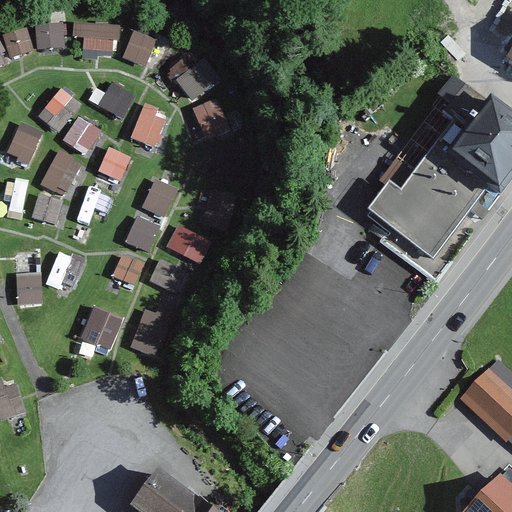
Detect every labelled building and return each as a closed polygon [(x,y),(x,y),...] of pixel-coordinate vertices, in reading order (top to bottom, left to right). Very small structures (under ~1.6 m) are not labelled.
[(120,28),(81,24),(79,41),(92,42),(88,51),(117,54),(120,28)] [(66,25),(41,27),(43,54),(68,52),(66,25)] [(28,32),(8,38),(15,62),(36,56),(28,32)] [(159,48),(135,37),(126,58),(150,69),(159,48)] [(0,68),(10,63),(0,43),(0,68)] [(174,65),(196,97),(225,78),(202,45),(174,65)] [(511,195),(511,119),(454,78),(437,100),(449,108),(442,118),(454,127),(420,174),(401,200),(390,192),(369,221),(435,268),(486,197),(502,209),(511,195)] [(126,98),(105,86),(93,108),(114,119),(126,98)] [(83,108),(63,90),(40,116),(61,134),(83,108)] [(177,119),(151,107),(134,143),(144,148),(148,140),(158,145),(162,136),(172,140),(177,119)] [(227,109),(200,116),(207,144),(234,138),(227,109)] [(104,135),(82,122),(69,143),(91,157),(104,135)] [(43,138),(21,128),(6,158),(28,169),(43,138)] [(191,157),(170,148),(159,176),(181,185),(191,157)] [(232,151),(209,148),(206,170),(229,173),(232,151)] [(133,161),(112,150),(102,174),(122,184),(133,161)] [(85,168),(63,155),(44,186),(65,200),(85,168)] [(381,186),(390,192),(401,200),(420,174),(400,159),(381,186)] [(28,183),(4,175),(0,187),(0,208),(18,214),(28,183)] [(118,192),(97,182),(86,207),(107,216),(118,192)] [(179,193),(159,184),(147,211),(166,221),(179,193)] [(229,195),(210,194),(208,229),(228,229),(229,195)] [(64,204),(41,197),(34,219),(57,226),(64,204)] [(106,227),(85,216),(73,238),(94,249),(106,227)] [(163,230),(142,220),(130,245),(151,255),(163,230)] [(211,243),(188,232),(178,252),(201,263),(211,243)] [(50,245),(28,238),(20,264),(41,271),(50,245)] [(85,265),(64,255),(52,281),(73,291),(85,265)] [(146,267),(126,258),(116,280),(135,289),(146,267)] [(194,277),(165,263),(153,286),(184,300),(194,277)] [(42,284),(19,287),(22,321),(45,319),(42,284)] [(131,300),(111,289),(99,313),(119,323),(131,300)] [(172,321),(149,312),(135,351),(157,359),(172,321)] [(121,330),(98,318),(87,341),(110,352),(121,330)] [(511,374),(500,364),(490,374),(511,393),(511,441),(509,444),(511,446),(511,374)] [(511,441),(511,393),(490,374),(464,403),(509,444),(511,441)] [(3,378),(0,379),(0,417),(2,423),(26,415),(17,390),(7,390),(3,378)] [(511,472),(511,471),(502,481),(511,490),(511,472)] [(205,511),(159,478),(133,511),(205,511)] [(511,511),(511,490),(502,481),(471,511),(511,511)]
